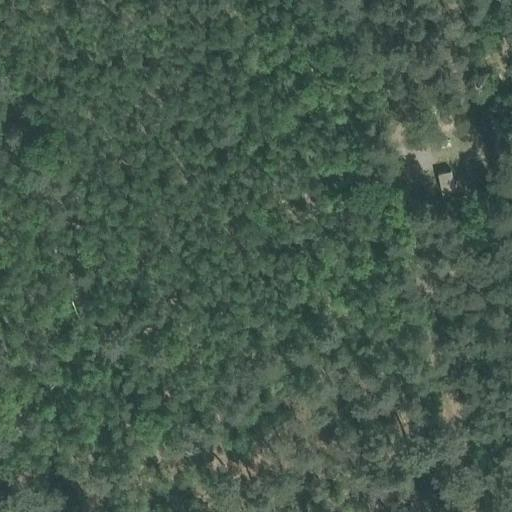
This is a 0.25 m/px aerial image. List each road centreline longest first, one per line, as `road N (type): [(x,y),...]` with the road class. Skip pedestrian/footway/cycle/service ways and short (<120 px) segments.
road 1 (track): [(488,511),(366,0)]
road 2 (track): [(0,342),(32,511)]
